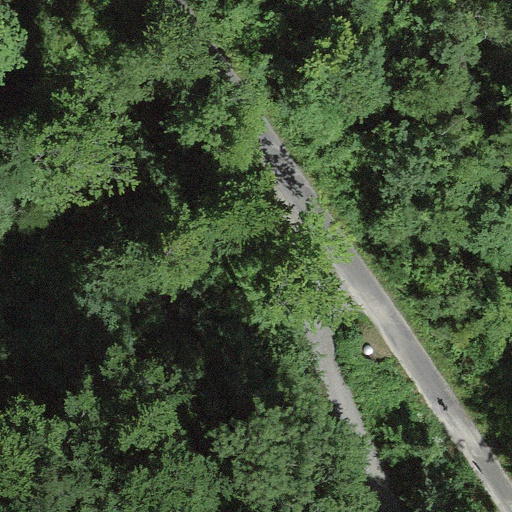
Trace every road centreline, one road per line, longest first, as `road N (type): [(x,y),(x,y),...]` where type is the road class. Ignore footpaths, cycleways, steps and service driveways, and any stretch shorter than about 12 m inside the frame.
road 1 (track): [(388,511),(332,389),(292,188),(167,0)]
road 2 (residential): [(292,188),(511,505)]
